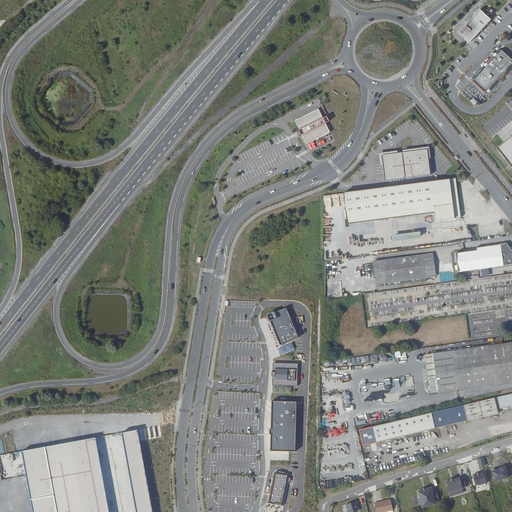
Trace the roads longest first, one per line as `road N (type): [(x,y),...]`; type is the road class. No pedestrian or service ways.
road 1 (trunk): [(348,53),(233,115),(199,148),(174,194),(160,327),(141,356),(126,364),(93,362),(73,352),(56,316),(67,274),(115,202)]
road 2 (trunk): [(0,394),(110,379),(147,361),(167,328),(176,223),(193,169),(236,122),(335,70),(355,69)]
road 3 (trunk): [(263,2),(124,146),(82,165),(28,145),(8,113),(6,89),(23,49),(80,0)]
road 4 (trunk): [(263,2),(0,327)]
road 5 (tertiary): [(226,229),(208,271),(185,416),(182,511)]
road 6 (tertiary): [(194,511),(191,449),(226,229)]
road 7 (trunk): [(115,202),(282,0)]
road 8 (residential): [(511,440),(328,499),(324,511)]
road 9 (trunk): [(0,129),(19,251),(0,312)]
road 10 (trunk): [(0,348),(115,202)]
road 11 (tertiary): [(226,229),(248,205),(334,166),(364,116)]
road 12 (unknown): [(426,402),(359,403),(363,375),(414,369)]
road 13 (tertiary): [(397,83),(484,178)]
road 14 (tertiary): [(484,178),(412,72)]
